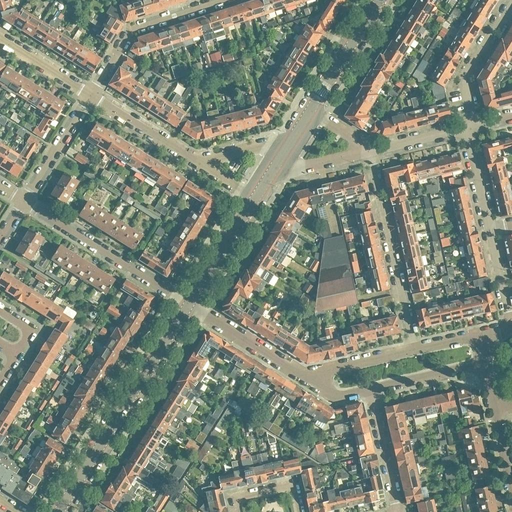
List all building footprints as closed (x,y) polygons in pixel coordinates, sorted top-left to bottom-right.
[(136,18),(129,0),(124,0),(126,4),(120,6),(125,22),(136,18)] [(146,15),(140,0),(139,0),(136,1),(135,0),(129,0),(136,18),(146,15)] [(156,12),(151,0),(140,0),(146,15),(156,12)] [(166,7),(163,0),(151,0),(156,12),(166,9),(166,7)] [(264,15),(259,0),(256,0),(250,2),(250,3),(249,3),(254,18),(260,16),(262,24),(267,23),(264,15)] [(275,11),(270,0),(259,0),(264,15),(275,11)] [(285,8),(282,0),(270,0),(275,11),(285,8)] [(295,5),(293,0),(282,0),(285,8),(295,5)] [(323,36),(333,21),(332,21),(335,17),(335,15),(340,6),(330,0),(326,0),(324,4),(324,6),(328,9),(319,23),(315,21),(313,23),(310,21),(307,26),(321,35),(323,36)] [(428,16),(430,18),(432,13),(431,12),(434,6),(424,0),(416,0),(415,2),(416,3),(414,7),(428,16)] [(492,10),(498,0),(479,0),(479,1),(492,10)] [(473,11),(486,19),(492,10),(479,1),(473,11)] [(16,12),(15,8),(12,8),(10,2),(0,5),(0,15),(0,16),(1,16),(12,23),(18,13),(16,12)] [(254,18),(249,3),(239,6),(244,21),(246,28),(250,27),(248,20),(254,18)] [(122,22),(118,10),(111,6),(106,13),(110,16),(106,21),(96,15),(90,11),(87,15),(94,19),(93,19),(117,34),(124,24),(122,22)] [(244,21),(239,6),(228,10),(233,25),(244,21)] [(427,22),(430,18),(428,16),(414,7),(411,11),(410,10),(406,17),(421,26),(425,20),(427,22)] [(22,30),(31,16),(25,12),(26,10),(23,8),(22,10),(21,9),(18,13),(12,23),(12,24),(17,26),(17,28),(21,30),(22,30)] [(233,25),(228,10),(218,13),(223,28),(225,35),(230,34),(228,26),(233,25)] [(480,29),(486,19),(473,11),(466,20),(480,29)] [(42,42),(59,13),(57,12),(51,21),(51,20),(48,26),(41,22),(32,36),(33,36),(33,38),(37,40),(38,40),(42,42)] [(52,49),(60,34),(55,31),(59,25),(58,25),(64,16),(60,13),(60,14),(59,13),(42,42),(47,45),(47,47),(50,49),(51,48),(52,49)] [(223,28),(218,13),(208,16),(213,31),(215,38),(225,35),(223,28)] [(117,34),(93,19),(94,19),(87,15),(85,18),(101,29),(97,36),(111,44),(117,34)] [(32,36),(41,22),(31,16),(22,30),(26,32),(27,34),(30,36),(31,36),(32,36)] [(202,34),(203,37),(205,42),(210,40),(215,38),(213,31),(208,16),(206,17),(206,16),(197,19),(202,34)] [(442,25),(445,20),(438,16),(436,20),(438,22),(442,25)] [(419,31),(421,26),(406,17),(403,22),(404,23),(401,27),(415,36),(416,35),(418,36),(420,32),(419,31)] [(202,34),(197,19),(189,22),(187,23),(192,38),(202,34)] [(480,29),(466,20),(461,30),(474,39),(480,29)] [(192,38),(187,23),(177,26),(182,41),(184,47),(194,43),(192,38)] [(182,41),(177,26),(167,29),(172,44),(173,49),(183,46),(183,47),(184,47),(182,41)] [(319,39),(321,35),(307,26),(300,37),(315,45),(316,44),(320,39),(319,39)] [(409,46),(415,36),(401,27),(399,31),(398,30),(394,37),(409,46)] [(172,44),(167,29),(156,33),(161,48),(172,44)] [(468,48),(474,39),(461,30),(454,40),(468,48)] [(161,48),(156,33),(146,36),(151,51),(161,48)] [(511,35),(508,33),(503,41),(511,47),(511,35)] [(62,55),(70,40),(60,34),(52,49),(53,49),(53,51),(57,53),(58,52),(62,55)] [(151,51),(146,36),(138,38),(139,39),(137,40),(131,50),(128,55),(133,59),(136,54),(138,55),(151,51)] [(315,47),(314,46),(315,45),(300,37),(294,47),(308,56),(311,51),(312,51),(315,47)] [(390,42),(391,43),(388,48),(402,56),(409,46),(394,37),(390,42)] [(110,46),(97,38),(94,44),(106,51),(110,46)] [(72,61),(80,47),(70,40),(62,55),(66,57),(67,59),(70,61),(72,61)] [(435,40),(429,50),(432,52),(438,42),(435,40)] [(454,40),(449,49),(448,49),(462,58),(468,48),(454,40)] [(511,53),(511,54),(511,52),(511,47),(503,41),(502,41),(496,49),(511,59),(511,53)] [(422,55),(429,44),(425,42),(418,52),(422,55)] [(305,60),(308,56),(294,47),(290,44),(283,54),(288,57),(302,66),(302,65),(304,65),(306,61),(305,60)] [(460,61),(462,58),(448,49),(449,49),(445,46),(441,52),(445,54),(442,59),(456,68),(460,61)] [(82,67),(90,53),(80,47),(72,61),(73,61),(73,63),(77,65),(78,65),(82,67)] [(402,56),(388,48),(386,51),(385,50),(383,50),(380,56),(396,66),(397,66),(402,56)] [(231,52),(231,53),(233,60),(243,56),(241,49),(231,52)] [(511,59),(496,49),(491,58),(504,66),(507,61),(511,64),(511,59)] [(92,74),(104,55),(97,50),(94,55),(90,53),(82,67),(92,74)] [(426,62),(430,56),(432,52),(429,50),(426,53),(422,60),(426,62)] [(208,68),(212,67),(208,53),(204,54),(208,68)] [(223,63),(220,53),(214,55),(217,65),(223,63)] [(233,60),(231,53),(222,56),(224,63),(233,60)] [(374,66),(390,76),(395,68),(396,66),(380,56),(379,57),(378,57),(376,60),(377,61),(374,66)] [(119,91),(128,78),(130,74),(127,72),(128,71),(125,69),(128,65),(134,69),(137,63),(126,57),(120,66),(119,68),(109,85),(119,91)] [(252,64),(251,57),(243,59),(245,66),(252,64)] [(301,67),(302,66),(288,57),(284,63),(282,62),(279,65),(279,66),(295,76),(298,72),(300,71),(301,68),(302,67),(301,67)] [(506,68),(504,66),(491,58),(482,72),(492,78),(496,72),(502,75),(506,68)] [(293,80),(295,76),(279,66),(279,65),(269,59),(266,62),(279,70),(275,77),(289,86),(290,85),(291,85),(293,82),(293,80)] [(450,77),(456,68),(442,59),(436,68),(450,77)] [(420,72),(426,62),(422,60),(416,70),(420,72)] [(202,70),(200,62),(192,65),(194,73),(202,70)] [(417,65),(416,64),(413,62),(407,72),(410,74),(417,65)] [(158,73),(155,65),(148,67),(158,73)] [(388,79),(390,76),(374,66),(371,70),(370,69),(367,74),(368,75),(367,76),(381,85),(386,78),(388,79)] [(6,67),(0,76),(0,88),(1,89),(2,88),(6,90),(16,74),(12,71),(13,70),(8,68),(8,69),(6,67)] [(444,87),(450,77),(436,68),(430,78),(435,81),(444,87)] [(208,71),(211,81),(218,79),(215,69),(208,71)] [(183,76),(181,71),(180,70),(173,72),(175,79),(183,76)] [(427,76),(420,72),(416,70),(412,75),(417,78),(418,82),(424,81),(427,76)] [(172,79),(169,71),(163,73),(161,76),(168,80),(172,79)] [(197,73),(200,85),(207,83),(205,71),(197,73)] [(496,93),(500,92),(498,84),(503,76),(502,75),(496,72),(492,78),(482,72),(478,78),(478,81),(482,97),(493,94),(496,93)] [(17,94),(27,79),(22,77),(21,77),(16,74),(6,90),(11,93),(12,91),(17,94)] [(361,84),(362,85),(361,86),(376,96),(377,95),(376,94),(381,85),(367,76),(365,80),(364,79),(361,84)] [(288,87),(289,86),(275,77),(271,83),(264,79),(261,83),(268,87),(268,88),(272,90),(283,96),(284,97),(286,93),(285,93),(286,92),(287,91),(289,89),(288,87)] [(129,97),(138,84),(128,78),(119,91),(120,92),(121,93),(123,95),(125,95),(129,97)] [(26,102),(36,86),(31,83),(31,82),(27,79),(17,94),(23,98),(21,100),(26,102)] [(399,93),(404,84),(399,81),(398,80),(395,85),(397,86),(394,90),(399,93)] [(446,94),(444,87),(435,81),(431,87),(433,95),(434,97),(435,96),(435,98),(436,99),(436,100),(437,100),(444,98),(444,97),(445,97),(445,96),(444,94),(446,94)] [(139,103),(147,90),(138,84),(129,97),(133,100),(133,101),(136,103),(138,103),(139,103)] [(183,103),(192,90),(190,85),(180,100),(183,103)] [(511,103),(511,85),(510,86),(511,92),(501,95),(501,98),(503,106),(511,103)] [(37,106),(46,91),(42,89),(40,89),(36,86),(26,102),(23,106),(28,109),(30,105),(35,109),(37,106)] [(376,96),(361,86),(358,91),(359,93),(357,97),(370,106),(370,105),(371,106),(373,101),(376,96)] [(398,94),(390,89),(387,94),(395,99),(398,94)] [(148,109),(157,95),(147,90),(139,103),(139,105),(142,107),(144,107),(148,109)] [(274,111),(280,102),(280,101),(283,96),(272,90),(269,96),(271,97),(269,99),(269,100),(262,102),(263,107),(266,116),(270,118),(271,119),(276,112),(274,111)] [(43,110),(41,112),(46,115),(56,99),(51,96),(51,94),(46,91),(37,106),(43,110)] [(160,98),(162,95),(158,92),(157,95),(148,109),(152,111),(152,113),(155,115),(157,115),(166,101),(160,98)] [(503,106),(501,98),(501,95),(500,94),(496,95),(496,93),(493,94),(482,97),(486,110),(503,106)] [(176,94),(170,104),(166,101),(157,115),(158,115),(159,117),(161,119),(163,118),(167,121),(175,107),(182,97),(176,94)] [(256,103),(253,95),(249,96),(252,107),(253,107),(253,108),(253,109),(252,110),(256,125),(261,124),(263,125),(266,124),(267,122),(268,122),(270,118),(266,116),(263,107),(259,108),(258,103),(256,103)] [(368,117),(364,114),(370,106),(357,97),(355,96),(352,102),(353,102),(350,107),(367,118),(368,117)] [(425,108),(419,109),(416,97),(411,98),(411,99),(413,106),(414,110),(418,127),(429,125),(425,109),(425,108)] [(38,128),(37,127),(34,133),(42,138),(45,132),(53,120),(54,118),(55,119),(57,115),(57,114),(64,103),(62,102),(62,101),(57,98),(57,99),(56,99),(46,115),(38,128)] [(16,112),(23,103),(18,99),(11,108),(16,112)] [(245,129),(241,112),(236,114),(235,111),(234,112),(231,101),(227,102),(230,113),(234,131),(239,130),(240,130),(245,129)] [(451,119),(448,104),(436,106),(440,122),(451,119)] [(429,125),(440,122),(436,106),(425,109),(429,125)] [(177,127),(183,117),(185,113),(175,107),(167,121),(171,123),(171,125),(174,127),(176,126),(177,127)] [(256,125),(252,110),(253,109),(253,108),(253,107),(252,107),(248,108),(249,110),(241,112),(245,129),(251,128),(252,126),(256,125)] [(367,118),(350,107),(345,116),(343,116),(344,118),(362,129),(366,121),(365,121),(367,118)] [(223,135),(220,118),(218,109),(206,112),(208,118),(212,136),(217,135),(218,136),(223,135)] [(418,127),(414,110),(403,113),(404,114),(403,114),(407,130),(418,127)] [(403,131),(407,130),(403,114),(394,117),(392,111),(390,112),(392,119),(395,133),(403,131)] [(234,131),(230,113),(225,114),(225,116),(220,118),(223,135),(229,133),(230,132),(234,131)] [(200,138),(198,123),(197,122),(191,124),(187,122),(188,120),(183,117),(177,127),(191,136),(191,137),(194,139),(195,139),(196,139),(200,138)] [(212,136),(208,118),(202,120),(203,122),(198,123),(200,138),(201,140),(202,140),(203,141),(207,140),(208,138),(209,138),(209,137),(212,136)] [(395,133),(392,119),(391,120),(383,122),(382,121),(381,122),(382,123),(380,126),(374,137),(375,138),(394,133),(395,133)] [(33,132),(34,133),(37,127),(28,121),(24,127),(33,132)] [(374,137),(380,126),(375,122),(368,133),(374,137)] [(96,147),(107,130),(96,124),(95,124),(92,129),(93,129),(86,140),(91,144),(96,147)] [(107,151),(117,135),(111,132),(111,133),(107,130),(96,147),(101,149),(102,147),(107,151)] [(36,147),(40,141),(31,135),(27,141),(28,142),(19,156),(9,173),(14,176),(15,175),(17,176),(27,161),(27,160),(36,146),(36,147)] [(116,159),(127,143),(122,140),(123,139),(117,135),(107,151),(113,154),(111,156),(116,159)] [(511,137),(510,138),(511,139),(500,141),(502,149),(509,147),(509,149),(511,148),(511,153),(511,137)] [(496,152),(496,150),(502,149),(500,141),(482,146),(486,162),(496,159),(494,152),(496,152)] [(127,163),(137,148),(131,144),(131,145),(127,143),(116,159),(121,162),(122,160),(127,163)] [(89,157),(96,147),(91,144),(87,151),(88,152),(85,157),(78,152),(74,159),(85,165),(88,160),(89,157)] [(0,165),(0,166),(10,150),(0,145),(0,165)] [(136,172),(146,155),(142,152),(142,151),(137,148),(127,163),(132,167),(131,169),(136,172)] [(9,173),(19,156),(10,150),(0,166),(4,168),(4,169),(9,173)] [(451,172),(463,169),(459,153),(458,154),(457,153),(451,154),(451,155),(448,156),(451,172)] [(147,176),(157,160),(151,157),(151,158),(146,155),(136,172),(140,174),(142,172),(147,176)] [(444,156),(436,158),(440,174),(451,172),(448,156),(444,157),(444,156)] [(505,169),(502,157),(496,159),(486,162),(487,169),(488,169),(489,173),(505,169)] [(440,174),(436,158),(429,160),(429,161),(425,162),(429,177),(440,174)] [(156,184),(166,167),(162,165),(162,164),(157,160),(147,176),(152,179),(151,181),(156,184)] [(414,163),(418,180),(429,177),(425,162),(422,163),(421,161),(414,163)] [(418,180),(414,163),(409,164),(408,164),(405,164),(404,165),(403,166),(405,174),(407,183),(418,180)] [(398,178),(397,176),(405,174),(403,166),(390,169),(391,169),(384,171),(386,178),(385,178),(386,179),(385,179),(387,187),(397,184),(396,179),(398,178)] [(167,189),(177,173),(171,169),(171,170),(166,167),(156,184),(160,187),(161,185),(167,189)] [(507,180),(505,169),(489,173),(492,184),(507,180)] [(93,180),(94,177),(85,171),(83,175),(93,180)] [(72,192),(79,181),(66,173),(59,184),(72,192)] [(176,197),(186,180),(182,177),(182,176),(177,173),(167,189),(165,192),(169,195),(171,194),(176,197)] [(367,192),(364,176),(362,176),(361,175),(358,176),(357,177),(352,178),(356,194),(367,192)] [(341,181),(345,197),(346,201),(357,199),(356,194),(352,178),(347,180),(346,179),(343,180),(342,181),(341,181)] [(466,184),(465,178),(453,180),(454,184),(455,187),(466,184)] [(510,191),(507,180),(492,184),(494,195),(510,191)] [(203,191),(193,184),(193,183),(190,182),(189,182),(188,181),(182,190),(198,199),(203,191)] [(341,181),(336,183),(335,182),(332,183),(331,184),(330,184),(334,200),(335,204),(346,201),(345,197),(341,181)] [(112,188),(103,182),(101,185),(110,191),(112,188)] [(401,183),(397,184),(387,187),(389,196),(389,197),(390,202),(406,199),(404,191),(399,192),(398,189),(402,188),(401,183)] [(65,204),(72,192),(59,184),(52,195),(65,204)] [(334,200),(330,184),(319,187),(323,205),(324,205),(326,204),(325,202),(334,200)] [(468,198),(465,186),(449,190),(452,201),(468,198)] [(327,219),(324,205),(323,205),(319,187),(308,190),(311,205),(312,208),(314,209),(316,208),(318,217),(319,221),(327,219)] [(110,191),(119,196),(120,193),(112,188),(110,191)] [(290,201),(288,203),(304,212),(307,206),(311,205),(308,190),(295,193),(292,197),(291,197),(289,200),(290,201)] [(212,210),(216,204),(213,202),(216,198),(211,196),(212,195),(210,194),(210,195),(208,194),(208,193),(205,191),(204,191),(203,191),(198,199),(203,203),(202,205),(197,214),(200,216),(206,220),(212,210)] [(511,199),(510,191),(494,195),(497,206),(511,202),(511,199)] [(86,193),(83,196),(80,201),(86,204),(88,202),(89,200),(91,196),(86,193)] [(468,198),(452,201),(455,212),(470,209),(468,198)] [(143,211),(145,207),(135,201),(133,204),(143,211)] [(408,207),(407,201),(391,204),(394,216),(409,212),(410,212),(416,211),(415,205),(408,207)] [(99,209),(88,202),(86,204),(79,215),(90,222),(99,209)] [(371,208),(370,202),(363,204),(359,205),(358,203),(354,204),(356,212),(360,211),(371,208)] [(511,214),(511,202),(497,206),(500,217),(511,214)] [(298,221),(304,212),(288,203),(287,203),(285,206),(286,207),(283,212),(282,211),(281,212),(295,221),(295,220),(298,221)] [(167,210),(157,204),(154,209),(164,215),(167,210)] [(160,217),(145,207),(143,211),(158,220),(160,217)] [(101,229),(110,216),(99,209),(90,222),(101,229)] [(470,209),(455,212),(457,224),(473,220),(470,209)] [(205,222),(206,220),(200,216),(197,214),(192,211),(186,221),(200,230),(203,226),(204,225),(205,223),(205,222)] [(374,222),(371,211),(355,214),(358,226),(374,222)] [(290,229),(295,221),(281,212),(275,222),(291,231),(292,231),(290,229)] [(412,223),(410,212),(409,212),(394,216),(397,227),(412,223)] [(112,236),(121,222),(110,216),(101,229),(112,236)] [(426,220),(428,229),(434,227),(432,219),(426,220)] [(476,230),(475,227),(473,220),(457,224),(460,235),(476,231),(476,230)] [(197,235),(200,230),(186,221),(180,231),(194,239),(195,238),(196,238),(197,236),(197,235)] [(123,243),(132,229),(121,222),(112,236),(123,243)] [(291,231),(275,222),(269,231),(272,233),(291,245),(297,235),(291,231)] [(358,303),(356,297),(354,289),(346,252),(342,236),(331,238),(327,222),(320,223),(321,227),(322,232),(323,238),(324,240),(322,251),(322,253),(321,262),(321,264),(319,275),(314,314),(315,313),(324,311),(337,308),(347,306),(351,305),(358,303)] [(375,222),(374,222),(358,226),(360,237),(376,233),(376,229),(375,222)] [(415,234),(412,223),(397,227),(399,238),(415,234)] [(322,232),(321,227),(314,232),(322,237),(323,238),(322,232)] [(37,249),(44,238),(30,229),(23,240),(37,249)] [(134,250),(143,236),(132,229),(123,243),(134,250)] [(193,241),(194,239),(180,231),(174,240),(188,249),(191,245),(192,245),(193,242),(193,241)] [(478,238),(476,231),(460,235),(463,246),(479,242),(478,238)] [(266,240),(266,241),(265,242),(279,251),(286,255),(292,246),(291,245),(272,233),(269,237),(268,237),(266,240)] [(363,248),(379,244),(376,233),(360,237),(363,248)] [(402,249),(417,245),(415,234),(399,238),(402,249)] [(511,234),(503,237),(506,248),(511,246),(511,234)] [(450,246),(448,238),(444,238),(440,239),(442,248),(450,246)] [(30,260),(37,249),(23,240),(16,251),(30,260)] [(185,254),(188,249),(174,240),(168,250),(170,252),(182,259),(182,258),(184,258),(185,255),(185,254)] [(441,251),(438,240),(433,241),(432,241),(435,252),(441,251)] [(263,247),(260,252),(273,260),(278,264),(280,265),(286,255),(279,251),(265,242),(265,243),(264,243),(262,246),(263,247)] [(481,253),(479,242),(463,246),(465,257),(481,253)] [(382,255),(379,244),(363,248),(365,259),(382,255)] [(63,266),(71,252),(60,245),(54,256),(52,258),(52,259),(63,266)] [(155,258),(144,251),(139,259),(154,269),(160,261),(161,258),(167,250),(159,245),(157,249),(159,251),(155,258)] [(425,249),(418,251),(417,245),(402,249),(404,260),(420,256),(427,254),(425,249)] [(443,262),(441,251),(435,252),(433,253),(434,257),(434,258),(435,264),(443,262)] [(74,273),(82,259),(71,252),(63,266),(74,273)] [(171,275),(175,269),(176,269),(182,259),(170,252),(168,255),(170,257),(168,261),(167,260),(165,264),(160,261),(154,269),(160,273),(162,274),(167,277),(169,273),(171,275)] [(254,260),(254,262),(267,270),(273,260),(260,252),(257,256),(256,256),(254,259),(254,260)] [(357,261),(356,253),(349,254),(351,262),(357,261)] [(484,264),(481,253),(465,257),(467,263),(462,264),(463,269),(468,268),(484,264)] [(382,255),(365,259),(368,270),(384,267),(382,255)] [(422,267),(420,256),(404,260),(407,270),(422,267)] [(85,280),(93,266),(82,259),(74,273),(85,280)] [(319,275),(321,264),(315,260),(309,269),(319,275)] [(274,274),(267,270),(254,262),(253,262),(252,263),(250,265),(251,266),(248,271),(247,270),(246,270),(261,279),(269,284),(274,274)] [(471,279),(487,275),(484,264),(468,268),(471,279)] [(96,286),(104,273),(93,266),(85,280),(96,286)] [(425,278),(425,277),(423,271),(428,270),(427,266),(422,267),(407,270),(407,274),(409,282),(425,278)] [(387,278),(384,267),(368,270),(371,281),(387,278)] [(240,279),(239,279),(255,289),(261,279),(246,270),(246,271),(245,272),(243,274),(244,275),(241,280),(240,279)] [(53,278),(54,279),(56,276),(47,271),(45,274),(53,278)] [(0,283),(7,288),(15,276),(15,275),(10,272),(9,275),(4,272),(0,277),(0,283)] [(107,293),(115,280),(104,273),(96,286),(107,293)] [(315,282),(318,277),(311,273),(308,278),(315,282)] [(15,298),(24,284),(18,280),(19,278),(15,276),(7,288),(5,290),(15,296),(15,298)] [(56,276),(54,279),(63,285),(65,282),(56,276)] [(427,289),(426,282),(431,281),(430,276),(425,277),(425,278),(409,282),(411,293),(427,289)] [(389,289),(387,278),(371,281),(373,293),(389,289)] [(489,285),(488,278),(477,280),(479,286),(480,293),(487,292),(486,286),(489,285)] [(233,289),(234,289),(239,293),(247,298),(253,288),(255,289),(239,279),(233,289)] [(136,298),(142,290),(126,280),(121,289),(130,294),(136,298)] [(307,283),(303,290),(311,295),(316,288),(307,283)] [(26,303),(36,286),(35,288),(30,285),(29,287),(24,284),(15,298),(22,302),(22,301),(26,303)] [(36,310),(44,297),(43,296),(46,292),(36,286),(26,303),(36,310)] [(238,306),(233,303),(239,293),(234,289),(227,300),(224,304),(224,305),(224,306),(225,307),(223,311),(237,320),(237,321),(243,312),(236,308),(238,306)] [(151,308),(154,302),(152,301),(154,297),(149,294),(148,293),(142,290),(136,298),(141,301),(135,311),(139,314),(145,318),(151,308)] [(78,294),(86,299),(88,296),(79,291),(78,294)] [(424,300),(422,292),(411,295),(413,302),(424,300)] [(303,293),(298,301),(309,307),(314,300),(303,293)] [(495,311),(491,293),(480,296),(484,313),(485,313),(485,314),(492,312),(491,311),(495,311)] [(130,308),(136,298),(130,294),(124,304),(130,308)] [(88,296),(86,299),(96,306),(98,303),(88,296)] [(393,304),(391,296),(379,299),(381,306),(393,304)] [(484,313),(480,296),(469,298),(474,316),(481,315),(481,314),(484,313)] [(46,316),(54,303),(55,301),(50,298),(49,300),(44,297),(36,310),(46,316)] [(288,297),(283,305),(289,309),(294,301),(288,297)] [(474,316),(469,298),(459,300),(463,318),(467,317),(467,318),(474,316)] [(459,320),(459,318),(463,318),(459,300),(448,303),(452,321),(459,320)] [(437,305),(436,302),(432,303),(433,306),(426,308),(430,326),(431,326),(438,324),(438,323),(441,323),(437,305)] [(76,320),(63,312),(66,308),(60,304),(59,306),(54,303),(46,316),(57,323),(59,319),(64,323),(71,327),(76,320)] [(448,303),(437,305),(441,323),(445,322),(445,323),(452,321),(448,303)] [(110,306),(108,308),(120,316),(122,313),(117,310),(110,306)] [(252,330),(261,316),(265,309),(259,306),(252,317),(243,312),(237,321),(246,326),(252,330)] [(118,319),(120,316),(108,308),(106,311),(113,316),(118,319)] [(430,326),(426,308),(415,310),(419,328),(424,327),(424,328),(430,326)] [(144,319),(145,318),(139,314),(135,311),(132,309),(125,319),(139,328),(142,323),(144,323),(145,320),(144,319)] [(262,336),(271,322),(261,316),(252,330),(262,336)] [(399,333),(396,316),(384,319),(388,335),(393,334),(394,335),(397,334),(398,333),(399,333)] [(377,338),(373,322),(369,323),(367,317),(361,318),(362,325),(366,340),(371,339),(372,340),(375,339),(375,338),(377,338)] [(136,332),(139,328),(125,319),(120,328),(133,337),(134,336),(135,336),(137,333),(136,332)] [(388,335),(384,319),(373,322),(377,338),(378,337),(379,338),(382,338),(383,336),(388,335)] [(83,326),(91,330),(94,325),(86,320),(83,326)] [(271,322),(262,336),(272,342),(280,329),(271,322)] [(66,335),(71,327),(64,323),(59,331),(56,329),(48,340),(61,348),(65,342),(67,344),(71,338),(66,335)] [(349,335),(341,336),(342,339),(346,355),(351,354),(351,350),(356,349),(355,343),(350,323),(348,323),(349,327),(347,328),(349,335)] [(366,340),(362,325),(351,327),(350,323),(355,343),(360,342),(361,342),(364,342),(364,341),(366,340)] [(282,326),(280,329),(272,342),(282,348),(290,335),(286,332),(288,329),(288,328),(283,325),(282,326)] [(133,337),(120,328),(118,327),(111,337),(125,346),(128,341),(130,341),(133,337)] [(346,355),(342,339),(336,340),(333,327),(328,328),(328,330),(335,357),(346,355)] [(104,337),(106,334),(101,331),(97,328),(94,333),(98,336),(99,334),(104,337)] [(335,357),(328,330),(325,331),(327,343),(326,339),(324,338),(319,339),(320,341),(319,342),(324,360),(335,358),(335,357)] [(207,352),(211,345),(217,349),(222,340),(209,332),(207,336),(206,336),(205,336),(204,337),(201,341),(197,346),(204,350),(207,352)] [(292,355),(300,341),(290,335),(282,348),(292,355)] [(122,350),(125,346),(111,337),(105,347),(119,355),(120,354),(121,354),(122,351),(122,350)] [(60,354),(64,349),(61,348),(48,340),(47,343),(45,342),(41,350),(42,350),(57,360),(59,362),(63,356),(60,354)] [(237,351),(238,350),(222,340),(217,349),(209,361),(214,363),(221,351),(225,354),(223,358),(230,362),(232,359),(237,351)] [(306,364),(309,347),(300,341),(292,355),(306,364)] [(324,360),(319,342),(313,343),(314,346),(309,347),(306,364),(324,360)] [(88,344),(86,347),(94,352),(96,349),(88,344)] [(208,360),(203,357),(207,352),(204,350),(197,346),(188,361),(189,362),(201,369),(208,360)] [(118,357),(119,355),(105,347),(99,356),(113,365),(116,361),(117,360),(118,358),(118,357)] [(92,356),(94,353),(86,348),(84,351),(92,356)] [(57,360),(42,350),(36,360),(49,368),(52,363),(54,364),(57,360)] [(233,379),(248,356),(238,350),(237,351),(232,359),(230,362),(236,365),(229,376),(233,379)] [(110,370),(113,365),(99,356),(93,366),(107,375),(107,374),(109,373),(110,371),(110,370)] [(250,374),(257,362),(248,356),(233,379),(236,380),(237,381),(242,373),(239,372),(241,369),(244,371),(250,374)] [(45,373),(49,368),(36,360),(30,370),(45,379),(48,375),(45,373)] [(184,370),(183,371),(197,379),(201,382),(207,372),(201,369),(189,362),(186,367),(185,367),(184,369),(184,370)] [(251,393),(267,368),(257,362),(250,374),(255,377),(246,391),(251,393)] [(106,376),(107,375),(93,366),(87,376),(101,384),(103,380),(105,380),(106,377),(106,376)] [(268,388),(277,374),(267,368),(251,393),(255,396),(260,388),(265,391),(267,388),(268,388)] [(45,379),(30,370),(24,379),(34,386),(34,385),(37,387),(40,382),(42,383),(45,379)] [(203,391),(200,389),(203,384),(197,380),(197,379),(183,371),(182,373),(181,373),(180,375),(180,377),(178,380),(201,394),(203,391)] [(271,405),(286,380),(277,374),(268,388),(272,391),(273,389),(276,391),(275,394),(272,396),(268,403),(271,405)] [(76,382),(71,379),(66,376),(64,380),(73,386),(74,385),(76,382)] [(98,389),(101,384),(87,376),(81,385),(95,394),(95,393),(97,393),(98,390),(98,389)] [(31,390),(34,386),(24,379),(17,389),(27,396),(30,397),(34,392),(31,390)] [(201,394),(178,380),(177,382),(178,382),(176,386),(174,386),(173,388),(173,389),(191,400),(194,397),(195,398),(195,397),(198,399),(201,394)] [(288,398),(296,386),(286,380),(271,405),(275,407),(280,398),(278,396),(280,393),(283,395),(288,398)] [(222,396),(228,386),(225,384),(219,394),(222,396)] [(92,398),(95,394),(81,385),(75,395),(77,397),(90,405),(93,400),(92,398)] [(295,408),(305,392),(296,386),(288,398),(296,403),(294,406),(292,405),(285,416),(289,418),(295,408)] [(472,398),(469,388),(456,391),(460,407),(466,405),(468,413),(480,410),(477,397),(472,398)] [(21,405),(27,396),(17,389),(11,399),(21,405)] [(191,400),(173,389),(173,390),(172,391),(171,392),(170,394),(170,395),(168,398),(187,409),(192,402),(191,401),(191,400)] [(235,396),(231,393),(228,398),(232,401),(235,396),(238,398),(241,394),(238,392),(235,396)] [(306,412),(315,398),(305,392),(295,408),(305,414),(306,412)] [(457,410),(452,392),(443,394),(447,411),(448,412),(457,410)] [(447,411),(443,394),(434,396),(437,413),(439,412),(439,413),(447,411)] [(426,415),(437,413),(434,396),(422,399),(426,415)] [(89,406),(90,405),(77,397),(71,406),(84,414),(87,410),(89,409),(90,407),(89,406)] [(189,418),(191,414),(186,411),(187,409),(168,398),(165,403),(164,403),(162,406),(162,407),(175,414),(175,415),(181,420),(184,415),(189,418)] [(315,419),(325,404),(315,398),(306,412),(314,417),(313,418),(315,419)] [(18,410),(21,405),(11,399),(5,409),(15,415),(18,417),(21,412),(18,410)] [(411,410),(413,418),(426,415),(422,399),(405,403),(407,411),(411,410)] [(222,400),(218,407),(223,410),(227,403),(222,400)] [(241,406),(233,401),(230,406),(238,411),(239,412),(240,412),(243,407),(242,406),(241,406)] [(365,412),(364,406),(362,406),(361,403),(344,406),(344,407),(335,409),(334,410),(333,413),(336,414),(346,412),(347,416),(365,412)] [(403,412),(407,411),(405,403),(385,407),(387,420),(404,416),(403,412)] [(334,410),(325,404),(315,419),(317,420),(319,418),(327,423),(329,419),(333,413),(334,410)] [(81,419),(84,414),(71,406),(65,416),(78,424),(79,423),(80,423),(82,420),(81,419)] [(217,419),(223,410),(218,407),(217,406),(212,415),(217,419)] [(181,420),(175,415),(175,414),(162,407),(162,408),(160,409),(159,411),(159,413),(157,416),(184,431),(186,428),(179,423),(181,420)] [(220,419),(226,422),(229,424),(236,412),(228,407),(220,419)] [(0,419),(9,425),(15,415),(5,409),(0,416),(0,419)] [(350,416),(351,422),(344,424),(334,426),(335,430),(368,422),(365,412),(347,416),(347,417),(350,416)] [(212,427),(217,419),(212,415),(210,414),(205,422),(207,423),(212,427)] [(77,425),(78,424),(65,416),(59,425),(72,434),(75,429),(76,429),(78,426),(77,425)] [(184,431),(157,416),(154,420),(153,420),(152,423),(152,425),(152,424),(165,432),(167,428),(178,435),(181,431),(182,432),(183,433),(184,431)] [(390,432),(407,428),(404,417),(404,416),(387,420),(390,432)] [(6,430),(9,425),(0,419),(0,433),(6,437),(9,432),(6,430)] [(213,442),(226,422),(220,419),(208,439),(213,442)] [(250,422),(243,423),(245,431),(252,430),(250,422)] [(369,432),(367,423),(368,423),(368,422),(335,430),(336,434),(353,431),(354,436),(369,432)] [(207,436),(212,427),(207,423),(202,432),(207,436)] [(68,438),(71,434),(72,434),(59,425),(58,424),(51,435),(65,443),(66,442),(67,441),(69,439),(68,438)] [(148,429),(148,430),(146,433),(166,444),(167,442),(161,438),(165,432),(152,424),(152,425),(151,426),(150,426),(148,429)] [(255,425),(257,436),(263,435),(265,432),(255,425)] [(465,443),(480,439),(477,426),(462,430),(465,443)] [(407,429),(407,428),(390,432),(393,444),(409,440),(407,429)] [(200,432),(195,440),(201,444),(207,436),(202,432),(200,432)] [(266,432),(269,444),(276,443),(275,438),(266,432)] [(287,442),(291,437),(284,432),(281,438),(287,442)] [(344,444),(345,448),(372,442),(369,432),(354,436),(355,441),(344,444)] [(165,446),(166,444),(146,433),(143,438),(142,438),(141,441),(141,442),(158,452),(160,448),(162,449),(165,446)] [(297,448),(300,442),(291,436),(291,437),(287,442),(297,448)] [(61,452),(64,447),(49,438),(47,442),(42,440),(39,445),(43,448),(57,458),(58,457),(60,456),(61,454),(61,452)] [(207,452),(213,442),(208,439),(195,458),(201,462),(207,452)] [(483,452),(480,439),(465,443),(468,455),(483,452)] [(196,453),(199,446),(189,440),(185,446),(196,453)] [(409,440),(393,444),(396,456),(412,452),(409,440)] [(301,441),(300,442),(297,448),(307,454),(310,449),(308,447),(309,446),(301,441)] [(158,452),(141,442),(140,443),(139,443),(137,446),(138,447),(135,451),(158,465),(164,469),(167,465),(157,459),(160,454),(158,453),(158,452)] [(374,453),(372,442),(345,448),(347,453),(357,450),(359,456),(374,453)] [(56,459),(57,458),(43,448),(42,449),(37,446),(31,455),(36,458),(51,468),(54,463),(55,463),(57,461),(56,459)] [(318,455),(316,446),(309,455),(311,457),(318,455)] [(143,467),(142,468),(150,472),(152,474),(158,465),(135,451),(133,455),(132,455),(130,458),(130,459),(143,467)] [(0,480),(11,464),(3,459),(5,455),(0,452),(0,480)] [(396,456),(398,468),(415,464),(412,452),(396,456)] [(486,464),(483,452),(468,455),(471,468),(486,464)] [(268,480),(263,453),(253,456),(258,483),(266,481),(268,480)] [(266,453),(263,453),(268,480),(279,478),(276,462),(268,464),(266,453)] [(325,453),(318,455),(311,457),(323,464),(328,463),(325,453)] [(185,470),(189,463),(190,462),(180,455),(175,463),(178,466),(180,467),(185,470)] [(351,471),(356,470),(361,468),(377,465),(375,455),(359,458),(360,463),(350,466),(351,471)] [(258,483),(253,456),(250,456),(240,458),(243,470),(244,469),(247,485),(256,483),(256,484),(258,483)] [(444,466),(451,465),(451,462),(449,457),(443,458),(444,466)] [(48,472),(51,468),(36,458),(30,469),(31,469),(44,478),(45,477),(47,476),(48,474),(48,472)] [(147,477),(150,472),(142,468),(143,467),(130,459),(129,460),(128,461),(126,463),(127,465),(125,468),(152,484),(154,482),(147,477)] [(323,473),(318,475),(316,467),(321,466),(312,460),(299,463),(300,473),(302,482),(324,477),(323,473)] [(247,485),(244,469),(243,470),(239,470),(237,461),(231,462),(233,472),(233,474),(236,488),(247,485)] [(282,461),(276,462),(279,478),(289,475),(287,462),(283,463),(282,461)] [(300,473),(299,463),(299,461),(290,463),(289,461),(287,462),(289,475),(300,473)] [(11,495),(22,477),(16,473),(19,469),(11,464),(0,480),(0,483),(2,485),(1,488),(6,491),(6,492),(11,495)] [(401,479),(417,476),(415,464),(398,468),(399,468),(401,479)] [(487,485),(486,478),(489,477),(486,464),(471,468),(474,481),(477,480),(479,487),(479,489),(476,489),(479,502),(494,499),(491,486),(488,487),(487,485)] [(379,475),(377,465),(361,468),(363,479),(367,478),(379,475)] [(179,479),(185,470),(180,467),(178,466),(172,474),(174,476),(179,479)] [(152,484),(125,468),(124,468),(121,472),(120,472),(118,475),(118,476),(138,488),(140,484),(149,490),(152,484)] [(38,489),(45,478),(44,478),(31,469),(28,474),(30,476),(27,481),(30,483),(25,491),(32,496),(33,496),(34,495),(36,494),(38,491),(38,489)] [(340,476),(339,470),(336,471),(333,480),(341,479),(340,476)] [(446,481),(454,479),(453,471),(444,473),(446,481)] [(25,491),(30,483),(27,481),(30,476),(28,474),(23,475),(22,477),(11,495),(17,499),(17,498),(27,504),(33,496),(32,496),(25,491)] [(236,488),(233,474),(226,475),(218,477),(219,480),(221,489),(222,491),(236,488)] [(364,489),(367,488),(367,487),(369,486),(372,486),(373,491),(383,489),(379,475),(367,478),(368,482),(363,484),(364,489)] [(138,488),(118,476),(118,477),(116,478),(115,480),(115,481),(113,485),(133,497),(134,498),(136,494),(134,493),(137,488),(138,488)] [(176,485),(179,479),(174,476),(170,482),(169,484),(174,487),(176,485)] [(418,476),(417,476),(401,479),(404,491),(420,488),(418,476)] [(321,487),(320,483),(325,482),(324,477),(302,482),(304,491),(321,487)] [(181,490),(187,484),(182,479),(177,487),(181,490)] [(208,503),(224,499),(222,491),(221,489),(219,480),(210,482),(211,486),(201,488),(202,493),(205,493),(208,503)] [(357,504),(353,486),(352,481),(347,483),(348,490),(344,491),(347,506),(357,504)] [(119,501),(119,500),(127,505),(133,497),(113,485),(111,484),(106,493),(119,500),(119,501)] [(347,506),(344,491),(339,492),(338,484),(332,485),(333,489),(338,509),(347,506)] [(370,502),(368,492),(362,493),(360,484),(353,486),(357,504),(363,503),(370,502)] [(165,493),(169,496),(174,488),(170,485),(165,493)] [(367,487),(367,488),(368,488),(369,491),(368,492),(370,502),(378,500),(378,503),(386,501),(385,498),(383,489),(373,491),(372,486),(369,486),(367,487)] [(322,502),(320,492),(324,491),(323,487),(321,487),(304,491),(307,506),(322,502)] [(420,488),(404,491),(407,504),(423,500),(420,488)] [(338,509),(333,489),(326,491),(328,501),(322,502),(324,511),(332,511),(332,510),(338,509)] [(174,502),(180,493),(175,490),(170,499),(174,502)] [(164,505),(169,496),(162,492),(156,500),(159,502),(164,505)] [(117,511),(120,511),(122,510),(116,506),(119,501),(119,500),(106,493),(100,502),(114,510),(117,511)] [(33,510),(38,502),(33,499),(29,506),(31,507),(30,508),(33,510)] [(226,508),(224,499),(208,503),(209,511),(215,511),(227,509),(226,508)] [(417,503),(419,511),(430,511),(436,511),(433,499),(417,503)] [(493,511),(497,511),(494,499),(479,502),(480,511),(493,511)] [(156,511),(159,511),(164,505),(159,502),(154,510),(156,511)] [(172,505),(167,502),(163,509),(167,511),(172,505)] [(324,511),(322,502),(307,506),(308,507),(308,508),(309,511),(324,511)]
